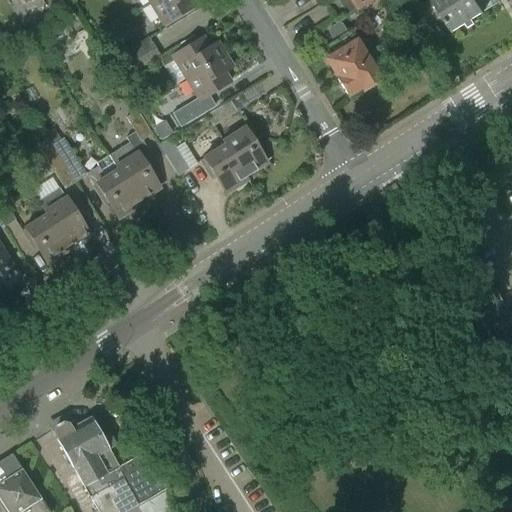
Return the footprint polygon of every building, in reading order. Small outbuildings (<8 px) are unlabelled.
[(154,0),(148,4),(162,26),(194,6),(189,0),(154,0)] [(347,0),(355,12),(374,0),(347,0)] [(428,0),(450,34),(482,14),(473,0),(428,0)] [(318,50),(325,61),(337,80),(336,80),(348,100),(378,82),(354,44),(353,44),(348,35),(346,36),(340,26),(336,25),(329,30),(328,34),(332,41),(318,50)] [(174,87),(184,80),(224,55),(217,43),(209,48),(203,38),(193,44),(190,39),(157,59),(174,87)] [(133,48),(114,59),(121,70),(140,59),(133,48)] [(184,80),(196,100),(171,115),(179,129),(214,108),(208,96),(229,83),(223,73),(231,68),(224,55),(184,80)] [(121,70),(115,73),(122,85),(147,70),(140,59),(121,70)] [(205,117),(212,128),(236,113),(229,101),(205,117)] [(127,144),(107,157),(109,161),(136,203),(137,203),(158,190),(141,164),(145,161),(140,153),(146,150),(141,142),(151,136),(136,112),(125,118),(134,133),(124,139),(127,144)] [(154,124),(158,138),(171,135),(167,121),(154,124)] [(220,143),(222,147),(223,146),(244,178),(245,177),(264,165),(247,138),(251,136),(246,127),(220,143)] [(60,140),(55,131),(46,137),(51,146),(60,140)] [(51,146),(46,137),(34,144),(40,153),(51,146)] [(157,146),(176,177),(188,170),(169,138),(157,146)] [(60,140),(51,146),(75,183),(85,177),(85,176),(84,174),(62,139),(60,140)] [(51,146),(40,153),(63,191),(75,183),(51,146)] [(223,146),(222,147),(198,162),(204,171),(209,168),(226,194),(247,181),(245,177),(244,178),(223,146)] [(96,166),(84,174),(85,176),(85,177),(97,196),(100,194),(117,220),(139,206),(137,203),(136,203),(109,161),(107,157),(95,165),(96,166)] [(42,212),(44,216),(45,215),(66,247),(86,235),(69,209),(73,207),(67,197),(64,198),(58,189),(36,202),(42,212)] [(0,223),(3,229),(15,221),(0,197),(0,223)] [(45,215),(44,216),(20,231),(26,241),(30,239),(46,265),(68,250),(66,247),(45,215)] [(0,248),(0,293),(19,282),(0,248)] [(511,323),(511,322),(492,333),(499,344),(511,336),(511,323)] [(65,421),(50,430),(51,432),(71,469),(72,468),(83,487),(90,499),(90,500),(96,511),(175,511),(173,506),(144,453),(116,469),(106,451),(114,447),(96,415),(70,430),(65,421)] [(0,462),(0,505),(0,506),(4,511),(47,511),(11,456),(0,462)]
